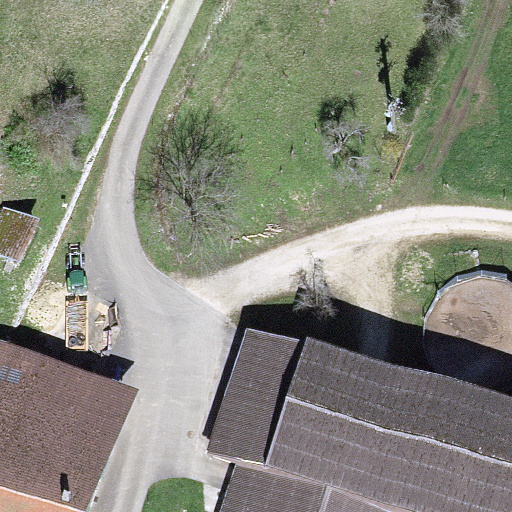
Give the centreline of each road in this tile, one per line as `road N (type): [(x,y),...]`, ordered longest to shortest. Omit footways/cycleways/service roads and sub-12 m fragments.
road 1 (track): [(190,0),(111,180),(123,249),(173,344),(251,282),(437,231),(511,241)]
road 2 (track): [(130,511),(173,344)]
